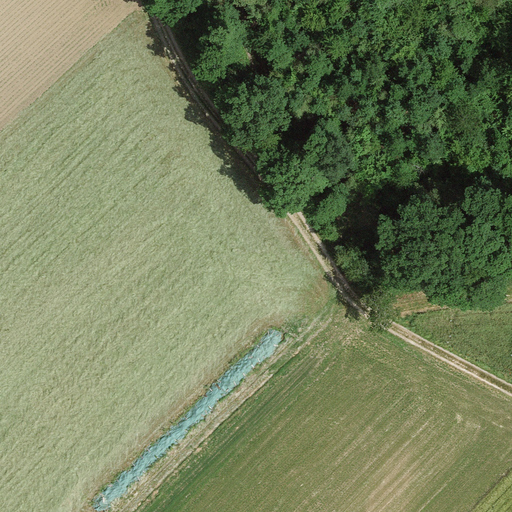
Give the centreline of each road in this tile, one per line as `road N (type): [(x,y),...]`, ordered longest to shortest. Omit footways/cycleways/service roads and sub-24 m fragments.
road 1 (track): [(156,0),(171,45),(220,126),(289,204),(358,303)]
road 2 (track): [(264,174),(276,133),(238,0)]
road 3 (track): [(358,303),(511,392)]
road 4 (track): [(358,303),(511,291)]
